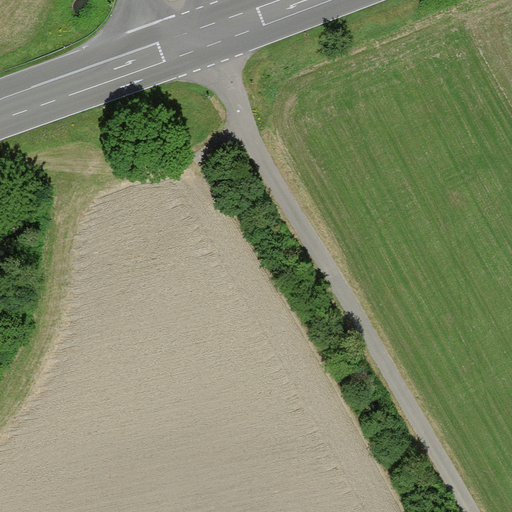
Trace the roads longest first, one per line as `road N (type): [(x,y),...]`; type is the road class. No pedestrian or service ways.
road 1 (track): [(202,39),(469,511)]
road 2 (primary): [(0,106),(202,39)]
